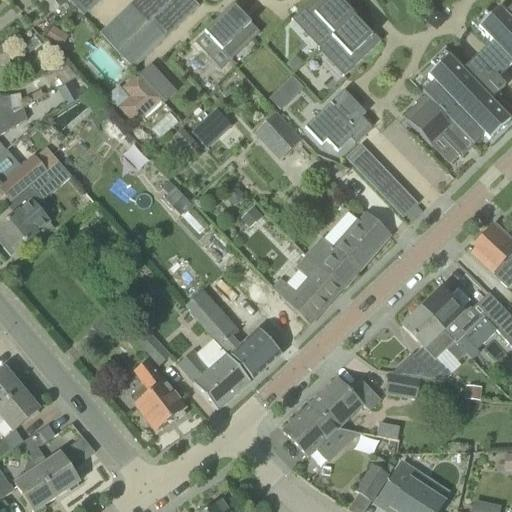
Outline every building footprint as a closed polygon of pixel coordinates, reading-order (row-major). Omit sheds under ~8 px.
[(37,0),(50,15),(65,3),(66,4),(70,0),(37,0)] [(181,7),(187,0),(173,0),(171,2),(178,9),(181,7)] [(198,8),(190,0),(187,0),(181,7),(190,17),(198,8)] [(353,19),(354,18),(342,5),(345,2),(344,1),(341,4),(337,0),(314,0),(291,22),(292,23),(295,20),(320,47),(318,50),(319,51),(353,19)] [(173,14),(178,9),(171,2),(160,13),(167,20),(173,14)] [(190,17),(181,7),(178,9),(173,14),(182,24),(190,17)] [(259,35),(246,21),(235,10),(232,7),(203,35),(230,62),(259,35)] [(504,89),(497,81),(501,76),(511,66),(511,7),(504,15),(499,10),(488,20),(488,21),(479,30),(482,34),(481,35),(484,39),(485,38),(491,45),(481,55),(462,73),(455,66),(456,65),(453,62),(452,63),(448,59),(428,79),(432,84),(422,95),(425,98),(425,97),(473,148),(483,138),(488,143),(502,130),(503,131),(506,128),(505,127),(509,123),(499,113),(500,113),(490,102),(504,89)] [(164,22),(167,20),(160,13),(149,23),(156,30),(164,22)] [(182,24),(173,14),(167,20),(164,22),(174,32),(182,24)] [(343,79),(381,43),(379,42),(376,45),(371,39),(372,38),(353,19),(319,51),(317,52),(318,53),(320,51),(343,76),(341,78),(343,79)] [(174,32),(164,22),(156,30),(165,40),(174,32)] [(148,38),(156,30),(149,23),(139,34),(145,41),(148,38)] [(156,30),(148,38),(157,48),(165,40),(156,30)] [(140,46),(145,41),(139,34),(128,44),(134,51),(140,46)] [(157,48),(148,38),(145,41),(140,46),(149,56),(157,48)] [(134,51),(128,44),(117,54),(124,62),(132,54),(134,51)] [(149,56),(140,46),(134,51),(132,54),(141,63),(149,56)] [(0,68),(8,68),(8,49),(0,49),(0,68)] [(141,63),(132,54),(124,62),(133,71),(141,63)] [(294,58),(286,66),(292,73),(301,65),(294,58)] [(61,61),(45,71),(51,81),(56,78),(62,88),(76,79),(61,61)] [(150,66),(139,77),(164,104),(176,94),(150,66)] [(157,101),(141,83),(129,94),(132,98),(120,109),(134,123),(157,101)] [(68,107),(80,99),(72,84),(59,92),(68,107)] [(286,101),(277,92),(268,101),(277,110),(286,101)] [(371,129),(361,119),(365,116),(359,110),(343,93),(305,130),(321,147),(326,142),(337,154),(350,141),(354,146),(371,129)] [(0,118),(10,115),(19,110),(16,97),(0,100),(0,118)] [(425,97),(425,98),(422,100),(420,99),(414,105),(416,106),(402,119),(431,150),(441,140),(460,160),(473,148),(425,97)] [(0,156),(4,153),(0,146),(0,137),(25,122),(20,110),(19,110),(10,115),(0,118),(0,156)] [(214,113),(191,135),(206,151),(229,129),(214,113)] [(274,115),(252,136),(277,163),(300,142),(274,115)] [(360,145),(344,159),(401,219),(417,205),(360,145)] [(58,164),(49,154),(38,164),(46,174),(58,164)] [(0,192),(10,204),(30,188),(46,174),(38,164),(32,157),(7,178),(0,169),(0,192)] [(30,188),(10,204),(6,208),(13,217),(0,227),(0,237),(14,255),(36,237),(34,236),(48,224),(35,209),(42,203),(30,188)] [(163,201),(171,210),(182,200),(174,191),(163,201)] [(341,291),(388,238),(363,216),(333,250),(321,239),(304,258),(305,258),(341,291)] [(511,252),(511,246),(492,227),(466,254),(499,285),(511,271),(511,267),(505,261),(511,252)] [(309,328),(341,291),(305,258),(294,270),(305,281),(293,293),(279,281),(271,290),(309,328)] [(441,291),(421,310),(441,333),(452,344),(463,356),(471,348),(462,338),(479,321),(465,306),(459,311),(441,291)] [(252,382),(280,357),(257,332),(239,348),(231,340),(237,335),(200,294),(184,308),(204,330),(252,382)] [(441,333),(421,310),(401,329),(422,350),(441,333)] [(511,321),(511,320),(501,310),(486,323),(511,351),(511,321)] [(169,359),(148,335),(146,336),(142,330),(132,338),(158,368),(169,359)] [(463,356),(452,344),(446,350),(456,362),(463,356)] [(176,368),(216,414),(249,385),(225,357),(208,372),(192,354),(176,368)] [(391,375),(438,384),(442,385),(451,377),(441,367),(435,361),(425,371),(411,356),(391,375)] [(145,388),(129,400),(155,433),(172,420),(175,424),(185,416),(182,413),(184,411),(147,363),(133,373),(145,388)] [(0,408),(21,391),(4,371),(0,373),(0,408)] [(419,382),(388,376),(384,396),(415,402),(419,382)] [(337,381),(310,408),(333,433),(335,432),(337,432),(362,408),(367,414),(379,403),(359,382),(348,392),(337,381)] [(38,412),(21,391),(0,408),(0,421),(11,435),(38,412)] [(356,436),(337,432),(335,432),(333,433),(310,408),(282,434),(307,460),(316,451),(328,464),(355,436),(356,436)] [(397,440),(397,427),(378,426),(377,439),(397,440)] [(78,485),(59,456),(45,465),(36,451),(54,439),(47,428),(19,446),(31,464),(55,500),(78,485)] [(0,459),(11,452),(4,442),(0,444),(0,459)] [(31,511),(37,511),(55,500),(31,464),(25,468),(24,474),(14,481),(15,484),(13,485),(31,511)] [(437,511),(443,505),(442,504),(448,494),(402,465),(386,489),(399,497),(390,510),(392,511),(437,511)] [(353,493),(358,496),(347,511),(364,511),(370,504),(387,479),(370,468),(365,476),(353,493)] [(6,483),(0,474),(0,498),(2,501),(13,493),(10,487),(6,483)]
